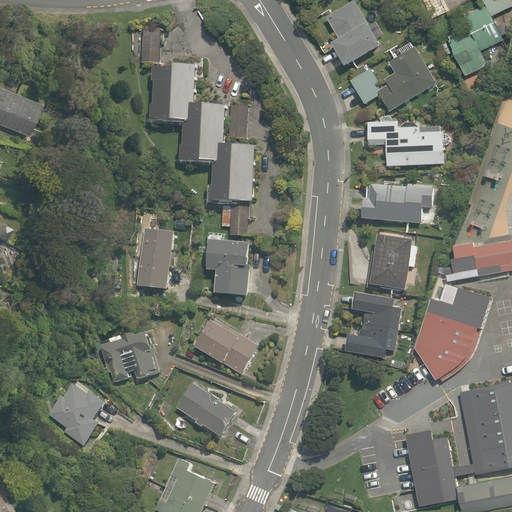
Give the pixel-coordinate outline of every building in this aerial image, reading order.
[(444,0),(428,0),(437,17),(450,11),(444,0)] [(511,7),(511,0),(479,0),(481,3),(459,13),(467,30),(442,42),(458,79),(488,65),(482,52),(503,42),(491,17),(511,7)] [(351,2),(326,18),(334,31),(327,36),(346,67),(379,46),(351,2)] [(164,33),(146,31),(144,64),(162,65),(164,33)] [(434,85),(410,46),(388,60),(394,70),(375,81),(367,68),(347,80),(364,107),(377,98),(387,114),(434,85)] [(160,82),(165,83),(163,108),(159,107),(158,121),(190,123),(187,163),(223,166),(221,205),(264,208),(268,147),(234,145),(237,104),(204,101),(207,66),(184,64),(184,70),(161,68),(160,82)] [(0,126),(33,139),(46,106),(0,88),(0,126)] [(439,167),(440,129),(395,128),(395,122),(364,121),(363,139),(383,140),(382,165),(439,167)] [(430,209),(433,183),(362,176),(358,216),(420,223),(421,208),(430,209)] [(225,207),(224,230),(233,230),(233,236),(255,238),(257,208),(225,207)] [(174,293),(185,235),(148,228),(137,286),(174,293)] [(402,288),(404,267),(411,268),(414,245),(407,244),(408,237),(372,233),(365,283),(402,288)] [(254,300),(259,247),(216,241),(213,274),(223,275),(221,296),(254,300)] [(449,284),(511,272),(511,242),(477,249),(476,244),(456,248),(459,262),(454,263),(455,268),(445,269),(446,277),(448,276),(449,284)] [(417,350),(439,383),(442,380),(444,383),(461,372),(465,368),(471,362),(475,355),(477,351),(484,331),(494,300),(448,285),(442,303),(434,300),(417,350)] [(358,330),(346,328),(342,351),(383,357),(385,349),(395,351),(403,298),(352,290),(349,309),(361,310),(358,330)] [(263,347),(219,323),(204,351),(248,375),(263,347)] [(157,335),(103,346),(105,364),(113,363),(117,381),(142,376),(143,380),(161,376),(156,351),(160,350),(157,335)] [(511,374),(511,350),(487,355),(491,378),(511,374)] [(116,406),(81,380),(52,413),(69,425),(65,430),(94,451),(113,424),(106,419),(116,406)] [(511,469),(511,384),(462,394),(477,476),(511,469)] [(200,386),(182,409),(229,442),(246,417),(200,386)] [(448,503),(435,432),(409,437),(422,508),(448,503)] [(165,498),(161,496),(156,506),(167,511),(210,511),(224,486),(199,474),(201,469),(186,461),(165,498)] [(485,511),(511,507),(511,479),(461,489),(464,511),(485,511)] [(16,511),(1,482),(0,482),(0,511),(16,511)] [(358,498),(349,495),(346,502),(355,505),(358,498)]
